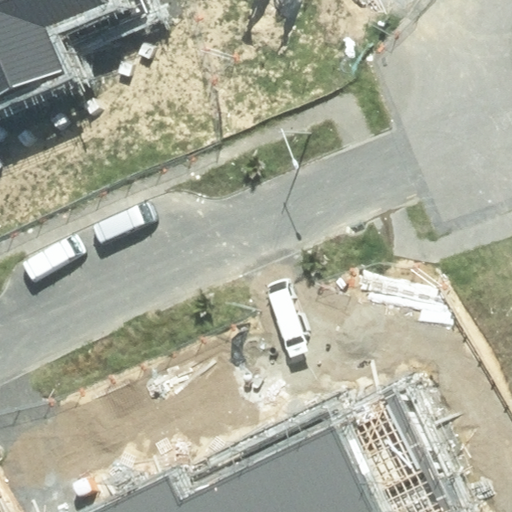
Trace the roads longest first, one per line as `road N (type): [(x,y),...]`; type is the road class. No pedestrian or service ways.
road 1 (residential): [(0,327),(503,128)]
road 2 (residential): [(503,128),(463,69),(468,0)]
